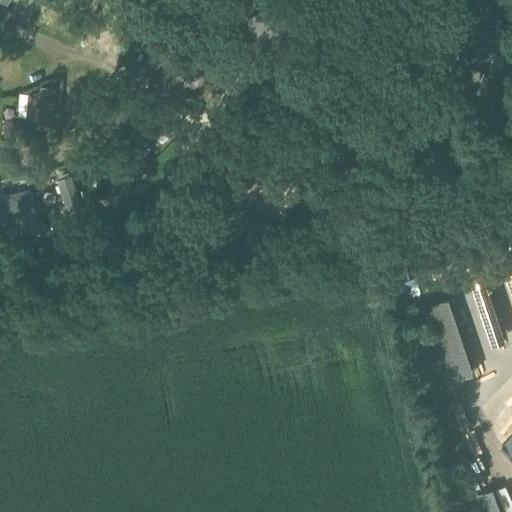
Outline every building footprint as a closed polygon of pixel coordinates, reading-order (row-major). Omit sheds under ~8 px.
[(45,10),(49,0),(33,0),(32,3),(45,10)] [(95,0),(81,24),(89,29),(107,0),(95,0)] [(465,0),(447,44),(490,62),(478,90),(506,102),(511,87),(511,58),(502,54),(506,44),(505,43),(511,25),(511,13),(500,8),(503,0),(465,0)] [(155,17),(140,49),(151,54),(166,22),(155,17)] [(148,60),(158,66),(176,36),(165,30),(148,60)] [(52,119),(55,87),(40,85),(40,89),(37,118),(52,119)] [(171,133),(146,110),(139,118),(164,141),(171,133)] [(3,127),(2,138),(13,139),(14,128),(3,127)] [(107,202),(140,173),(118,148),(106,159),(116,171),(96,188),(107,202)] [(156,161),(150,154),(142,161),(148,168),(156,161)] [(31,188),(6,194),(12,217),(16,236),(41,230),(31,188)] [(246,211),(218,256),(250,276),(278,230),(246,211)] [(492,283),(511,277),(511,265),(489,271),(492,283)] [(416,275),(391,281),(399,309),(423,302),(416,275)] [(482,315),(497,313),(494,290),(479,292),(482,315)] [(435,337),(441,352),(455,347),(448,331),(435,337)] [(465,365),(483,357),(476,343),(459,351),(462,357),(438,369),(442,378),(466,367),(465,365)] [(508,379),(511,374),(511,355),(510,353),(496,368),(508,379)]
